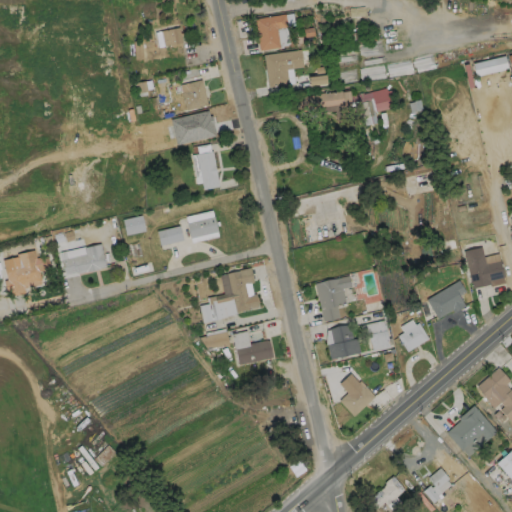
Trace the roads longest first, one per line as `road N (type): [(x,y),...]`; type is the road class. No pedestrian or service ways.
road 1 (residential): [(219,0),(334,511)]
road 2 (tertiary): [(511,326),(301,511)]
road 3 (residential): [(72,296),(274,246)]
